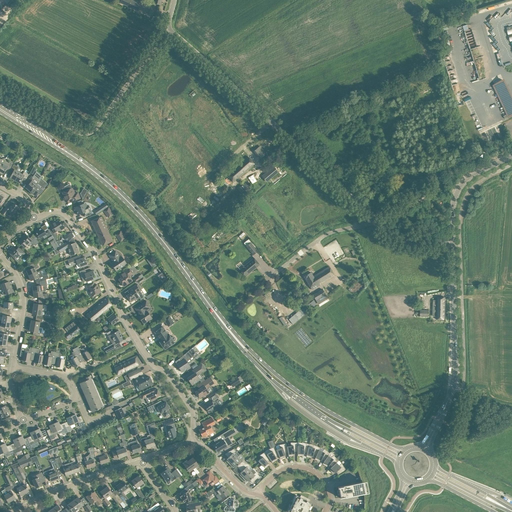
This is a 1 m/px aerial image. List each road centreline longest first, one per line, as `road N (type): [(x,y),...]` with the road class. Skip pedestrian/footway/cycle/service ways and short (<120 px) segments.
road 1 (secondary): [(226,326),(134,207),(0,109)]
road 2 (residential): [(193,443),(191,408),(150,362),(96,256),(63,213),(35,218)]
road 3 (unclassified): [(375,218),(165,24)]
road 4 (secondary): [(226,326),(272,380),(399,462)]
road 5 (secondary): [(405,451),(310,400),(226,326)]
road 6 (unclassified): [(233,305),(321,232),(375,218)]
road 7 (tertiary): [(443,409),(454,375),(452,242)]
road 8 (residential): [(14,511),(141,461)]
road 9 (unclassified): [(95,127),(165,24)]
road 10 (residential): [(13,367),(23,290),(0,254)]
